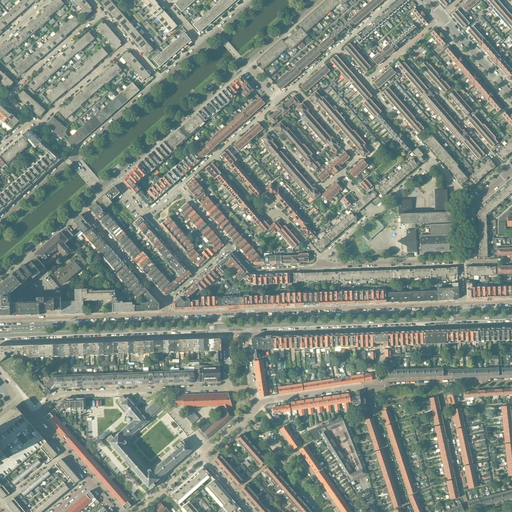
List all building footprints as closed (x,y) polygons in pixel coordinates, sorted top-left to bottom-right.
[(30,5),(25,0),(22,0),(20,2),(26,9),(30,5)] [(64,4),(60,0),(55,0),(53,2),(58,9),(64,4)] [(81,10),(88,4),(84,0),(83,0),(78,5),(81,10)] [(106,8),(112,3),(109,0),(103,0),(102,2),(103,4),(102,5),(106,8)] [(150,10),(157,4),(157,5),(158,4),(154,0),(147,7),(150,10)] [(186,9),(178,0),(174,4),(182,12),(186,9)] [(184,0),(178,0),(186,9),(189,5),(184,0)] [(232,7),(231,6),(225,0),(222,0),(216,5),(223,12),(224,14),(232,7)] [(335,7),(328,0),(327,0),(324,3),(331,11),(335,7)] [(406,8),(399,0),(396,3),(401,9),(403,7),(404,9),(406,8)] [(468,0),(464,3),(469,9),(473,6),(468,0)] [(473,0),(468,0),(473,6),(475,8),(478,5),(473,0)] [(26,9),(20,2),(16,6),(22,12),(26,9)] [(58,9),(53,2),(48,7),(53,13),(58,9)] [(375,8),(370,2),(367,5),(372,10),(375,8)] [(110,14),(117,8),(112,3),(106,8),(110,14)] [(324,3),(320,7),(326,15),(331,11),(324,3)] [(401,9),(396,3),(392,6),(399,14),(400,13),(398,11),(401,9)] [(469,9),(464,3),(461,6),(461,7),(463,9),(467,14),(469,13),(467,11),(469,9)] [(503,6),(500,3),(494,8),(492,9),(495,13),(503,6)] [(92,11),(90,9),(91,8),(88,4),(81,10),(87,16),(92,11)] [(153,14),(160,8),(157,5),(157,4),(150,10),(150,11),(153,14)] [(224,14),(223,12),(216,5),(209,12),(215,19),(216,21),(224,14)] [(372,10),(367,5),(363,8),(368,13),(372,10)] [(22,12),(16,6),(12,9),(18,16),(22,12)] [(399,14),(392,6),(389,9),(394,15),(396,13),(398,15),(399,14)] [(503,6),(495,13),(498,16),(506,9),(503,6)] [(53,13),(48,7),(43,11),(44,13),(44,12),(49,17),(53,13)] [(320,7),(315,11),(322,18),(326,15),(320,7)] [(413,17),(420,10),(417,7),(415,8),(413,10),(411,12),(413,14),(412,15),(413,17)] [(115,19),(121,13),(117,8),(110,14),(115,19)] [(163,11),(160,8),(153,14),(155,18),(156,17),(163,11)] [(368,13),(363,8),(360,10),(365,16),(368,13)] [(18,16),(12,9),(8,13),(13,20),(18,16)] [(394,15),(389,9),(386,12),(392,20),(393,19),(392,17),(394,15)] [(506,9),(498,16),(501,20),(509,13),(506,9)] [(159,21),(167,14),(163,10),(163,11),(156,17),(159,21)] [(365,16),(360,10),(357,13),(362,19),(365,16)] [(417,19),(423,14),(420,10),(413,17),(414,18),(415,16),(417,19)] [(451,15),(454,18),(460,13),(457,10),(451,15)] [(315,11),(311,14),(318,22),(322,18),(315,11)] [(50,19),(49,17),(44,12),(44,13),(40,16),(46,23),(50,19)] [(216,21),(215,19),(209,12),(201,19),(207,26),(209,28),(216,21)] [(394,22),(392,20),(386,12),(382,15),(387,21),(389,19),(391,21),(393,23),(394,22)] [(13,20),(8,13),(3,17),(9,23),(13,20)] [(119,24),(126,18),(121,13),(115,19),(119,24)] [(362,19),(357,13),(353,16),(358,22),(362,19)] [(460,13),(454,18),(457,22),(463,17),(460,13)] [(509,13),(501,20),(504,23),(511,16),(509,13)] [(163,25),(170,18),(167,14),(159,21),(163,25)] [(311,14),(307,18),(314,26),(318,22),(311,14)] [(423,14),(417,19),(419,21),(417,22),(418,24),(426,17),(423,14)] [(387,21),(382,15),(379,18),(385,25),(386,25),(385,23),(387,21)] [(465,15),(463,17),(457,22),(460,25),(468,18),(465,15)] [(46,23),(40,16),(36,20),(41,26),(46,23)] [(73,30),(80,23),(75,16),(67,23),(73,30)] [(358,22),(353,16),(350,19),(355,25),(358,22)] [(9,23),(3,17),(0,19),(0,21),(5,27),(9,23)] [(426,17),(418,24),(419,25),(421,23),(423,26),(429,20),(426,17)] [(124,29),(130,23),(126,18),(119,24),(124,29)] [(166,29),(174,22),(170,18),(163,25),(166,29)] [(307,18),(302,22),(309,30),(314,26),(307,18)] [(385,25),(379,18),(375,21),(380,27),(383,25),(384,27),(385,25)] [(468,18),(460,25),(463,29),(471,22),(468,18)] [(209,28),(207,26),(201,19),(193,25),(199,32),(197,33),(199,36),(209,28)] [(355,25),(350,19),(346,22),(351,28),(355,25)] [(41,26),(36,20),(31,24),(37,30),(41,26)] [(380,27),(375,21),(372,24),(377,30),(378,31),(380,30),(378,29),(380,27)] [(170,33),(177,26),(174,22),(166,29),(170,33)] [(298,25),(301,28),(305,33),(309,30),(302,22),(298,25)] [(351,28),(346,22),(343,25),(347,30),(348,31),(351,28)] [(65,36),(73,30),(67,23),(59,30),(60,31),(65,36)] [(102,33),(108,28),(105,24),(103,25),(102,23),(97,27),(102,33)] [(128,34),(134,28),(130,23),(124,29),(128,34)] [(412,25),(409,27),(415,33),(418,30),(412,23),(411,24),(412,25)] [(37,30),(31,24),(27,27),(33,34),(37,30)] [(343,24),(339,28),(344,33),(347,30),(343,25),(343,24)] [(377,30),(372,24),(369,27),(374,33),(376,31),(377,32),(378,31),(377,30)] [(467,31),(470,35),(478,28),(475,24),(470,29),(467,31)] [(33,34),(27,27),(23,31),(28,37),(33,34)] [(374,33),(369,27),(365,30),(372,37),(373,36),(371,35),(374,33)] [(406,28),(405,29),(411,36),(415,33),(409,27),(407,29),(406,28)] [(106,39),(113,33),(108,28),(102,33),(106,39)] [(132,39),(139,34),(134,28),(128,34),(132,39)] [(301,28),(296,32),(303,39),(307,36),(305,33),(301,28)] [(344,33),(339,28),(336,31),(341,36),(344,33)] [(434,30),(430,33),(432,35),(432,36),(430,37),(432,38),(439,32),(436,28),(435,30),(434,30)] [(478,28),(470,35),(473,38),(481,31),(478,28)] [(341,36),(336,31),(334,29),(333,30),(335,32),(332,34),(337,39),(341,36)] [(411,36),(405,29),(404,30),(405,31),(403,33),(408,39),(411,36)] [(372,37),(365,30),(362,33),(367,39),(369,37),(371,38),(372,37)] [(28,37),(23,31),(19,34),(24,41),(28,37)] [(65,36),(60,31),(56,34),(61,41),(66,37),(65,36)] [(481,31),(473,38),(476,42),(482,36),(484,35),(481,31)] [(87,46),(94,39),(89,32),(81,39),(87,46)] [(296,32),(292,35),(299,43),(303,39),(296,32)] [(439,32),(432,38),(433,40),(434,38),(436,40),(442,35),(439,32)] [(111,44),(117,38),(113,33),(106,39),(111,44)] [(184,49),(194,41),(192,38),(190,40),(184,33),(176,40),(184,49)] [(367,39),(362,33),(358,36),(363,42),(365,40),(367,41),(368,40),(367,39)] [(399,33),(398,35),(404,42),(408,39),(403,33),(401,35),(399,33)] [(24,41),(19,34),(15,38),(20,45),(24,41)] [(61,41),(56,34),(52,38),(57,44),(61,41)] [(137,44),(143,38),(139,34),(132,39),(137,44)] [(337,39),(332,34),(330,35),(329,34),(327,35),(329,36),(334,42),(337,39)] [(292,35),(288,39),(295,47),(299,43),(292,35)] [(404,42),(398,35),(397,36),(398,37),(396,39),(401,45),(404,42)] [(442,35),(436,40),(438,42),(436,44),(437,45),(445,39),(442,35)] [(329,36),(325,40),(330,45),(334,42),(329,36)] [(363,42),(358,36),(355,39),(361,46),(362,45),(361,44),(363,42)] [(482,36),(476,42),(477,43),(477,44),(478,46),(485,40),(482,36)] [(395,40),(393,42),(398,48),(401,45),(396,39),(395,37),(393,39),(395,40)] [(20,45),(15,38),(10,42),(14,47),(16,48),(20,45)] [(57,44),(52,38),(47,42),(53,48),(57,44)] [(121,45),(120,43),(121,42),(117,38),(111,44),(116,50),(121,45)] [(141,49),(148,44),(143,38),(137,44),(141,49)] [(487,38),(485,40),(478,46),(479,47),(481,47),(482,48),(488,43),(486,41),(488,39),(487,38)] [(79,53),(87,46),(81,39),(73,46),(78,52),(79,53)] [(288,39),(284,43),(288,48),(290,51),(295,47),(288,39)] [(445,39),(437,45),(439,46),(440,45),(442,47),(447,43),(448,42),(445,39)] [(14,47),(10,42),(9,40),(4,45),(9,51),(14,47)] [(184,49),(176,40),(169,46),(177,55),(184,49)] [(281,40),(277,44),(284,52),(288,48),(284,43),(281,40)] [(330,45),(325,40),(322,42),(327,48),(330,45)] [(53,48),(47,42),(43,45),(49,52),(53,48)] [(327,48),(322,42),(319,45),(324,51),(327,48)] [(398,48),(393,42),(391,44),(389,42),(388,43),(388,44),(389,45),(395,51),(398,48)] [(490,45),(488,43),(482,48),(485,52),(490,47),(493,45),(492,43),(490,45)] [(153,50),(148,44),(141,49),(145,54),(146,53),(148,54),(153,50)] [(277,44),(273,48),(279,55),(282,53),(284,52),(277,44)] [(344,49),(347,53),(353,47),(349,44),(344,49)] [(395,51),(389,45),(388,44),(385,47),(391,54),(394,51),(395,51)] [(9,51),(4,45),(0,48),(0,50),(4,56),(9,51)] [(49,52),(43,45),(39,49),(44,56),(49,52)] [(78,52),(73,46),(73,45),(68,49),(74,55),(78,52)] [(324,51),(319,45),(315,48),(320,54),(324,51)] [(493,45),(490,47),(485,52),(488,55),(494,50),(492,48),(494,46),(493,45)] [(177,55),(169,46),(161,53),(169,62),(177,55)] [(447,55),(453,50),(450,46),(442,53),(443,54),(445,52),(447,55)] [(320,54),(315,48),(314,47),(311,50),(317,57),(320,54)] [(353,47),(347,53),(350,56),(356,51),(353,47)] [(391,54),(385,47),(381,50),(382,51),(387,57),(391,54)] [(108,54),(102,48),(97,53),(102,59),(108,54)] [(279,55),(273,48),(268,51),(275,59),(279,55)] [(44,56),(39,49),(35,53),(40,59),(44,56)] [(74,55),(68,49),(64,52),(70,59),(74,55)] [(317,57),(311,50),(307,53),(313,60),(317,57)] [(453,50),(447,55),(449,57),(447,58),(449,60),(456,53),(453,50)] [(494,50),(488,55),(491,58),(497,53),(499,51),(498,50),(496,52),(494,50)] [(275,59),(268,51),(264,55),(271,63),(275,59)] [(356,51),(350,56),(353,59),(359,54),(356,51)] [(387,57),(382,51),(379,54),(384,60),(387,57)] [(70,59),(64,52),(60,56),(65,63),(70,59)] [(127,63),(134,57),(130,53),(129,54),(127,52),(122,56),(127,63)] [(35,53),(31,56),(36,62),(35,62),(36,63),(40,59),(35,53)] [(102,59),(97,53),(92,57),(97,63),(102,59)] [(169,62),(161,53),(153,60),(159,67),(158,68),(160,70),(169,62)] [(313,60),(307,53),(304,56),(310,63),(313,60)] [(384,60),(379,54),(378,53),(375,56),(381,63),(384,60)] [(456,53),(449,60),(450,61),(451,59),(453,61),(454,61),(459,56),(456,53)] [(497,53),(491,58),(490,59),(493,62),(500,57),(497,53)] [(359,54),(353,59),(356,62),(361,57),(359,54)] [(28,69),(35,62),(36,62),(31,56),(30,55),(22,62),(28,69)] [(264,55),(260,59),(267,66),(271,63),(264,55)] [(339,59),(336,55),(330,60),(333,64),(339,59)] [(502,55),(500,57),(493,62),(496,66),(497,65),(503,60),(505,58),(502,55)] [(65,63),(60,56),(55,60),(61,67),(65,63)] [(310,63),(304,56),(301,59),(307,66),(310,63)] [(381,63),(375,56),(371,59),(377,66),(381,63)] [(459,56),(454,61),(453,61),(455,64),(453,65),(455,66),(463,59),(462,58),(460,58),(459,56)] [(97,63),(92,57),(87,62),(92,68),(93,68),(97,63)] [(131,67),(137,61),(134,57),(127,63),(131,67)] [(361,57),(356,62),(358,66),(364,61),(361,57)] [(505,58),(503,60),(497,65),(500,69),(506,63),(504,61),(506,59),(505,58)] [(262,70),(267,66),(260,59),(257,61),(257,63),(262,70)] [(307,66),(301,59),(297,62),(303,69),(307,66)] [(342,62),(339,59),(333,64),(336,67),(342,62)] [(401,59),(395,64),(398,68),(404,63),(401,59)] [(463,59),(455,66),(455,67),(457,66),(459,68),(465,63),(463,62),(464,60),(463,59)] [(61,67),(55,60),(51,64),(57,70),(61,67)] [(135,71),(141,65),(137,61),(131,67),(135,71)] [(364,61),(358,66),(361,69),(367,64),(364,61)] [(426,61),(420,66),(423,70),(429,64),(426,61)] [(20,75),(28,69),(22,62),(14,69),(20,75)] [(93,68),(92,68),(87,62),(81,68),(87,74),(93,68)] [(303,69),(297,62),(294,65),(300,72),(303,69)] [(342,62),(336,67),(339,71),(345,66),(342,62)] [(407,66),(404,63),(398,68),(401,71),(407,66)] [(465,63),(459,68),(461,70),(459,72),(460,73),(468,67),(465,63)] [(506,63),(500,69),(503,72),(509,67),(506,63)] [(57,70),(51,64),(47,67),(53,74),(57,70)] [(114,77),(122,71),(116,64),(109,71),(114,77)] [(367,64),(361,69),(365,73),(370,68),(367,64)] [(429,64),(423,70),(426,73),(432,68),(429,64)] [(141,73),(145,70),(141,65),(135,71),(138,75),(141,73)] [(300,72),(294,65),(291,68),(297,76),(301,72),(300,72)] [(325,65),(321,68),(326,74),(330,71),(325,65)] [(265,73),(269,77),(276,70),(273,66),(265,73)] [(348,69),(345,66),(339,71),(342,74),(348,69)] [(404,74),(410,69),(407,66),(401,71),(400,72),(403,76),(404,74)] [(53,74),(47,67),(43,71),(44,72),(44,71),(49,77),(53,74)] [(468,67),(460,73),(461,74),(463,73),(465,75),(471,70),(468,67)] [(509,67),(503,72),(506,75),(511,70),(509,67)] [(87,74),(81,68),(75,73),(80,80),(87,74)] [(297,76),(291,68),(288,71),(294,78),(297,76)] [(321,68),(318,71),(323,77),(326,74),(321,68)] [(390,68),(387,71),(392,77),(396,74),(393,71),(391,68),(390,68)] [(435,71),(432,68),(426,73),(429,76),(435,71)] [(351,72),(348,69),(342,74),(341,75),(344,79),(351,72)] [(413,73),(410,69),(404,74),(407,78),(413,73)] [(149,75),(151,74),(148,70),(147,72),(145,70),(141,73),(146,78),(147,79),(150,76),(149,75)] [(471,70),(465,75),(467,77),(465,78),(466,80),(467,79),(473,73),(471,70)] [(50,78),(49,77),(44,71),(44,72),(39,76),(44,83),(50,78)] [(106,84),(114,77),(109,71),(101,77),(101,78),(106,83),(106,84)] [(294,78),(288,71),(284,74),(290,81),(294,78)] [(318,71),(314,74),(319,80),(323,77),(318,71)] [(387,71),(384,74),(389,80),(392,77),(387,71)] [(435,71),(429,76),(432,80),(438,75),(435,71)] [(351,72),(344,79),(347,82),(348,81),(354,76),(351,72)] [(80,80),(75,73),(69,79),(74,85),(80,80)] [(146,78),(141,73),(138,75),(139,77),(137,78),(141,82),(146,78)] [(416,76),(413,73),(407,78),(410,81),(416,76)] [(473,73),(467,79),(469,81),(467,83),(468,84),(477,76),(474,73),(473,73)] [(290,81),(284,74),(281,77),(287,84),(290,81)] [(314,74),(311,77),(316,83),(319,80),(314,74)] [(384,74),(380,77),(385,83),(389,80),(384,74)] [(438,75),(432,80),(435,83),(441,78),(438,75)] [(44,83),(39,76),(34,81),(39,87),(44,83)] [(354,76),(348,81),(351,85),(357,79),(354,76)] [(416,76),(410,81),(413,85),(419,79),(416,76)] [(477,76),(468,84),(470,86),(471,84),(473,86),(480,80),(477,76)] [(13,83),(7,77),(2,84),(6,87),(7,86),(9,88),(13,83)] [(106,83),(101,78),(101,77),(100,77),(94,82),(100,89),(106,83)] [(239,77),(235,80),(241,86),(242,88),(247,83),(241,77),(239,77)] [(287,84),(281,77),(277,80),(283,87),(287,84)] [(311,77),(307,80),(313,86),(316,83),(311,77)] [(380,77),(377,80),(382,85),(385,83),(380,77)] [(441,78),(435,83),(438,87),(444,81),(441,78)] [(74,85),(69,79),(62,84),(67,90),(68,91),(74,85)] [(357,79),(351,85),(354,88),(360,83),(357,79)] [(419,79),(413,85),(416,88),(422,83),(419,79)] [(235,80),(231,84),(236,90),(241,86),(235,80)] [(283,87),(277,80),(274,83),(280,90),(283,87)] [(307,80),(304,83),(309,89),(313,86),(307,80)] [(382,85),(377,80),(373,83),(378,89),(382,85)] [(480,80),(473,86),(472,87),(473,88),(475,87),(477,89),(482,83),(480,80)] [(39,87),(34,81),(28,85),(34,91),(39,87)] [(444,81),(438,87),(441,90),(447,85),(444,81)] [(100,89),(94,82),(87,88),(93,94),(100,89)] [(59,97),(67,90),(62,84),(62,83),(54,90),(59,97)] [(139,91),(132,83),(127,88),(134,95),(139,91)] [(247,83),(242,88),(241,88),(242,90),(245,93),(250,88),(247,83)] [(306,92),(309,89),(304,83),(300,86),(306,92)] [(360,83),(354,88),(357,91),(363,86),(360,83)] [(422,83),(416,88),(415,89),(418,92),(425,86),(422,83)] [(482,83),(477,89),(479,91),(477,92),(478,93),(485,87),(482,83)] [(231,84),(227,87),(234,95),(238,92),(236,90),(231,84)] [(134,95),(127,88),(123,91),(121,89),(122,88),(119,86),(119,85),(116,88),(121,93),(128,100),(134,95)] [(447,85),(441,90),(444,93),(450,88),(447,85)] [(363,86),(357,91),(360,94),(366,89),(363,86)] [(425,86),(418,92),(421,96),(427,90),(425,86)] [(227,87),(223,91),(231,99),(233,97),(234,98),(235,97),(234,95),(227,87)] [(389,87),(382,93),(385,96),(392,90),(389,87)] [(485,87),(478,93),(479,95),(481,93),(483,95),(488,90),(485,87)] [(93,94),(87,88),(81,93),(87,100),(93,94)] [(250,88),(245,93),(242,95),(245,99),(245,98),(246,97),(253,91),(250,88)] [(366,89),(360,94),(363,98),(369,93),(366,89)] [(428,89),(427,90),(421,96),(424,99),(425,98),(431,93),(428,89)] [(52,103),(59,97),(54,90),(46,97),(52,103)] [(121,93),(117,96),(113,90),(111,92),(116,97),(123,105),(128,100),(121,93)] [(392,90),(385,96),(388,100),(395,94),(392,90)] [(450,94),(448,95),(448,96),(451,99),(457,94),(454,90),(450,94)] [(488,90),(483,95),(484,98),(483,99),(484,100),(492,93),(491,92),(490,92),(488,90)] [(23,103),(29,96),(23,91),(18,96),(20,98),(19,99),(23,103)] [(232,100),(231,99),(223,91),(220,94),(228,103),(229,102),(232,100)] [(316,92),(310,97),(313,100),(319,95),(316,92)] [(87,100),(81,93),(75,99),(76,99),(81,105),(87,100)] [(369,93),(363,98),(366,101),(369,98),(369,99),(372,96),(369,93)] [(431,93),(425,98),(427,101),(432,97),(434,96),(431,93)] [(492,93),(484,100),(485,101),(487,100),(488,102),(494,97),(493,96),(493,94),(492,93)] [(228,103),(220,94),(216,97),(224,107),(228,103)] [(395,94),(388,100),(391,103),(398,97),(395,94)] [(457,94),(451,99),(454,102),(460,97),(457,94)] [(319,95),(313,100),(316,104),(317,103),(317,102),(321,98),(319,95)] [(28,107),(34,101),(29,96),(23,103),(28,107)] [(294,96),(290,99),(293,103),(295,105),(299,102),(294,96)] [(324,96),(321,98),(317,102),(317,103),(320,106),(327,100),(324,96)] [(461,96),(460,97),(454,102),(457,106),(464,100),(461,96)] [(123,105),(116,97),(110,102),(117,110),(123,105)] [(212,101),(219,109),(220,110),(224,107),(216,97),(212,101)] [(398,97),(391,103),(394,107),(401,100),(398,97)] [(432,97),(427,101),(425,103),(428,107),(435,101),(432,97)] [(494,97),(488,102),(490,104),(489,106),(490,107),(491,106),(497,100),(494,97)] [(259,98),(256,101),(261,107),(265,104),(259,98)] [(369,98),(366,101),(362,104),(365,108),(368,105),(372,102),(369,99),(369,98)] [(81,106),(81,105),(76,99),(75,99),(70,104),(76,110),(81,106)] [(290,99),(285,104),(288,108),(290,106),(292,109),(294,107),(292,104),(293,103),(290,99)] [(255,100),(252,103),(258,110),(261,107),(256,101),(255,100)] [(327,100),(320,106),(323,109),(330,103),(327,100)] [(401,100),(394,107),(397,110),(404,104),(401,100)] [(464,100),(457,106),(460,109),(467,103),(464,100)] [(497,100),(491,106),(490,107),(491,108),(492,107),(494,109),(500,104),(497,100)] [(34,112),(39,105),(34,101),(28,107),(34,112)] [(212,101),(208,104),(216,112),(219,109),(212,101)] [(435,101),(428,107),(431,110),(438,104),(435,101)] [(117,110),(110,102),(105,107),(112,115),(117,110)] [(283,102),(280,106),(288,115),(289,114),(288,112),(290,110),(288,108),(285,104),(283,102)] [(372,102),(368,105),(365,108),(368,112),(375,106),(372,102)] [(258,110),(252,103),(248,106),(254,113),(258,110)] [(296,108),(299,112),(305,107),(302,103),(296,108)] [(330,103),(323,109),(326,113),(333,107),(330,103)] [(467,103),(460,109),(463,113),(470,107),(467,103)] [(76,110),(70,104),(65,108),(71,115),(76,110)] [(208,104),(204,107),(212,116),(216,112),(208,104)] [(404,104),(397,110),(400,113),(407,107),(404,104)] [(438,104),(431,110),(434,114),(441,108),(438,104)] [(500,104),(494,109),(496,111),(495,113),(496,114),(503,107),(500,104)] [(40,116),(45,111),(39,105),(34,112),(38,115),(39,114),(40,116)] [(375,105),(375,106),(368,112),(371,115),(378,109),(375,105)] [(254,113),(248,106),(245,109),(251,116),(254,113)] [(278,110),(281,114),(283,116),(285,114),(286,116),(288,115),(280,106),(276,109),(278,110)] [(112,115),(105,107),(99,112),(106,119),(112,115)] [(212,116),(204,107),(200,111),(208,119),(212,116)] [(308,110),(305,107),(299,112),(302,115),(307,111),(308,110)] [(333,107),(326,113),(329,116),(336,110),(333,107)] [(407,107),(400,113),(403,117),(410,111),(407,107)] [(470,107),(463,113),(466,116),(473,110),(470,107)] [(71,115),(65,108),(60,113),(66,119),(71,115)] [(441,108),(434,114),(437,117),(438,116),(444,111),(441,108)] [(251,116),(245,109),(241,112),(248,119),(251,116)] [(378,109),(371,115),(374,118),(375,117),(381,112),(378,109)] [(278,110),(272,115),(275,119),(277,117),(279,120),(281,118),(279,115),(281,114),(278,110)] [(336,110),(329,116),(332,119),(337,115),(339,113),(336,110)] [(503,120),(510,113),(507,110),(501,115),(503,117),(501,118),(503,120)] [(10,115),(6,111),(0,118),(0,119),(4,123),(10,115)] [(106,119),(99,112),(97,114),(94,111),(92,113),(94,116),(101,124),(106,119)] [(210,122),(208,119),(200,111),(196,114),(204,123),(206,126),(210,122)] [(307,111),(302,115),(301,116),(304,119),(310,114),(307,111)] [(410,111),(403,117),(406,120),(413,114),(410,111)] [(444,111),(438,116),(441,119),(447,114),(444,111)] [(248,119),(241,112),(238,115),(244,122),(248,119)] [(381,112),(375,117),(377,120),(376,121),(376,122),(384,116),(381,112)] [(337,115),(332,119),(335,123),(342,117),(339,113),(337,115)] [(510,113),(503,120),(504,121),(505,120),(507,122),(511,117),(511,115),(510,113)] [(8,126),(14,118),(15,118),(11,114),(10,115),(4,123),(8,126)] [(101,124),(94,116),(92,114),(89,116),(92,118),(88,122),(95,129),(101,124)] [(204,123),(196,114),(192,118),(199,127),(204,123)] [(313,118),(310,114),(304,119),(303,120),(306,124),(313,118)] [(413,114),(406,120),(409,123),(409,124),(415,119),(416,118),(413,114)] [(447,114),(441,119),(440,121),(443,124),(450,118),(447,114)] [(468,120),(471,124),(478,118),(475,114),(468,120)] [(244,122),(238,115),(234,118),(240,125),(244,122)] [(272,115),(269,118),(274,124),(277,121),(275,119),(272,115)] [(384,116),(376,122),(377,123),(379,122),(381,124),(387,119),(384,116)] [(51,129),(58,122),(53,117),(52,118),(46,125),(51,129)] [(342,117),(335,123),(337,126),(344,120),(342,117)] [(12,129),(18,122),(19,121),(15,118),(14,118),(8,126),(12,129)] [(64,127),(61,124),(64,120),(62,118),(58,122),(51,129),(58,135),(64,128),(64,127)] [(199,127),(192,118),(187,122),(195,131),(198,134),(199,132),(197,129),(199,127)] [(240,125),(234,118),(231,121),(237,128),(240,125)] [(313,118),(306,124),(309,127),(316,121),(313,118)] [(450,118),(443,124),(446,127),(453,121),(450,118)] [(478,118),(471,124),(474,127),(481,121),(478,118)] [(95,129),(88,122),(85,125),(80,119),(79,120),(83,126),(90,133),(95,129)] [(387,119),(381,124),(383,126),(381,128),(382,129),(390,122),(387,119)] [(415,119),(409,124),(412,127),(418,122),(415,119)] [(344,120),(337,126),(340,130),(347,124),(344,120)] [(237,128),(231,121),(228,123),(229,125),(234,130),(237,128)] [(316,121),(309,127),(312,131),(319,125),(316,121)] [(453,121),(446,127),(449,131),(456,125),(453,121)] [(481,121),(474,127),(476,130),(483,124),(481,121)] [(195,131),(187,122),(183,126),(191,134),(195,131)] [(274,127),(277,131),(283,126),(280,122),(274,127)] [(390,122),(382,129),(383,130),(385,128),(387,131),(393,126),(390,122)] [(418,122),(412,127),(415,130),(421,125),(418,122)] [(258,123),(254,126),(259,132),(263,129),(258,123)] [(347,124),(340,130),(343,133),(350,127),(347,124)] [(483,124),(476,130),(477,130),(476,131),(479,134),(486,128),(483,124)] [(229,125),(225,127),(230,133),(234,130),(229,125)] [(319,125),(312,131),(315,134),(322,128),(319,125)] [(421,125),(415,130),(415,131),(415,130),(418,134),(424,129),(421,125)] [(456,125),(449,131),(452,134),(459,128),(456,125)] [(90,133),(83,126),(81,128),(82,129),(79,131),(78,130),(78,131),(84,138),(90,133)] [(191,134),(183,126),(179,129),(186,138),(191,134)] [(224,126),(221,129),(227,136),(230,133),(225,127),(224,126)] [(254,126),(251,129),(256,135),(259,132),(254,126)] [(283,126),(277,131),(281,134),(282,133),(286,129),(283,126)] [(393,126),(387,131),(389,133),(387,135),(388,136),(396,129),(393,126)] [(350,127),(343,133),(346,136),(353,130),(350,127)] [(65,135),(66,135),(64,133),(66,131),(64,128),(58,135),(65,142),(68,138),(65,135)] [(286,129),(282,133),(284,136),(290,131),(287,128),(286,129)] [(322,128),(315,134),(318,137),(325,131),(322,128)] [(459,128),(452,134),(455,137),(456,136),(462,131),(459,128)] [(486,128),(479,134),(482,137),(483,137),(489,131),(486,128)] [(186,138),(179,129),(174,133),(182,142),(186,138)] [(227,136),(221,129),(218,132),(223,139),(227,136)] [(251,129),(248,132),(253,138),(256,135),(251,129)] [(396,129),(388,136),(389,137),(391,135),(393,138),(399,132),(396,129)] [(29,130),(23,135),(27,141),(28,140),(34,134),(29,130)] [(353,130),(346,136),(349,140),(356,134),(353,130)] [(463,130),(462,131),(456,136),(459,140),(466,134),(463,130)] [(84,138),(78,131),(77,132),(78,132),(76,134),(75,133),(72,136),(79,143),(84,138)] [(290,131),(284,136),(287,140),(293,135),(290,131)] [(325,131),(318,137),(321,141),(328,135),(325,131)] [(489,131),(483,137),(485,141),(492,135),(489,131)] [(223,139),(218,132),(214,135),(220,142),(223,139)] [(248,132),(244,135),(250,142),(254,139),(253,138),(248,132)] [(399,132),(393,138),(395,140),(393,141),(394,142),(402,136),(399,132)] [(182,142),(174,133),(170,137),(178,146),(182,142)] [(34,134),(28,140),(31,144),(38,138),(34,134)] [(261,139),(264,142),(270,137),(267,134),(261,139)] [(293,135),(287,140),(290,143),(297,137),(294,134),(293,135)] [(356,134),(349,140),(352,143),(359,137),(356,134)] [(466,134),(459,140),(462,143),(469,137),(466,134)] [(220,142),(214,135),(211,138),(212,139),(217,145),(220,142)] [(244,135),(241,138),(247,145),(250,142),(244,135)] [(328,135),(321,141),(324,144),(326,142),(331,138),(328,135)] [(492,135),(485,141),(488,144),(494,139),(495,138),(492,135)] [(27,145),(29,144),(22,136),(18,139),(19,140),(18,141),(17,140),(15,142),(16,143),(15,144),(14,143),(11,146),(18,154),(19,152),(20,153),(28,146),(27,145)] [(79,143),(72,136),(69,138),(68,138),(65,142),(66,143),(67,142),(70,145),(71,147),(73,148),(79,143)] [(402,136),(394,142),(395,143),(397,142),(399,144),(405,139),(402,136)] [(425,142),(429,147),(436,141),(431,136),(425,142)] [(178,146),(170,137),(166,141),(174,151),(178,148),(177,147),(178,146)] [(270,137),(264,142),(263,143),(266,146),(272,141),(272,142),(273,141),(270,137)] [(297,137),(290,143),(293,147),(300,141),(297,137)] [(332,137),(331,138),(326,142),(329,146),(335,141),(332,137)] [(359,137),(352,143),(355,147),(362,141),(359,137)] [(469,137),(462,143),(465,147),(472,141),(469,137)] [(31,144),(31,145),(35,149),(42,142),(38,138),(31,144)] [(241,138),(237,141),(243,148),(247,145),(241,138)] [(210,140),(208,142),(213,148),(217,145),(212,139),(210,140)] [(405,139),(399,144),(401,147),(399,148),(400,149),(408,143),(405,139)] [(494,139),(488,144),(492,148),(497,142),(494,139)] [(174,151),(166,141),(165,142),(164,142),(163,143),(162,144),(171,154),(174,151)] [(207,141),(204,144),(210,152),(214,148),(213,148),(208,142),(207,141)] [(237,141),(234,144),(240,151),(243,148),(237,141)] [(272,141),(266,146),(265,147),(267,151),(274,145),(272,142),(272,141)] [(300,141),(293,147),(296,150),(303,144),(300,141)] [(329,146),(332,149),(337,145),(338,144),(335,141),(329,146)] [(362,141),(355,147),(358,150),(364,145),(365,144),(362,141)] [(436,141),(429,147),(434,152),(441,146),(436,141)] [(472,141),(465,147),(468,150),(475,144),(472,141)] [(49,148),(42,142),(35,148),(39,152),(42,150),(44,152),(49,148)] [(408,143),(400,149),(401,150),(403,149),(405,151),(411,146),(408,143)] [(171,154),(162,144),(161,145),(160,145),(159,146),(159,147),(158,148),(167,158),(171,154)] [(210,152),(204,144),(200,147),(202,148),(207,155),(210,152)] [(303,144),(296,150),(299,154),(306,148),(303,144)] [(475,144),(468,150),(471,153),(478,147),(475,144)] [(277,148),(274,145),(267,151),(271,154),(272,153),(271,153),(277,148)] [(337,145),(332,149),(331,150),(334,154),(340,148),(337,145)] [(364,145),(358,150),(357,151),(360,154),(367,148),(364,145)] [(508,155),(511,151),(511,150),(507,145),(503,148),(501,146),(499,149),(500,150),(506,158),(509,155),(508,155)] [(16,155),(18,154),(11,146),(7,149),(9,150),(7,151),(6,150),(4,151),(5,153),(4,154),(3,152),(0,155),(7,163),(8,162),(9,163),(17,156),(16,155)] [(411,146),(405,151),(403,152),(404,153),(406,152),(408,155),(414,149),(411,146)] [(441,146),(434,152),(438,157),(445,151),(441,146)] [(478,147),(471,153),(474,157),(481,151),(478,147)] [(11,169),(33,149),(32,148),(10,167),(11,169)] [(60,158),(49,148),(44,152),(46,154),(47,153),(56,164),(60,160),(60,158)] [(167,158),(158,148),(157,149),(156,149),(155,150),(154,151),(163,161),(167,158)] [(202,148),(198,151),(203,157),(206,155),(207,155),(202,148)] [(277,148),(271,153),(272,153),(274,156),(280,151),(277,148)] [(306,148),(299,154),(302,157),(309,151),(306,148)] [(367,148),(360,154),(363,158),(370,152),(367,148)] [(417,148),(412,152),(418,159),(418,160),(420,162),(421,162),(422,162),(425,160),(425,159),(423,156),(423,155),(417,148)] [(222,155),(225,158),(231,153),(227,150),(222,155)] [(506,158),(500,150),(496,154),(498,156),(499,156),(502,160),(506,158)] [(163,161),(154,151),(153,152),(152,152),(151,153),(151,154),(150,154),(159,164),(163,161)] [(198,151),(195,154),(200,160),(203,157),(198,151)] [(280,151),(274,156),(277,160),(283,155),(280,151)] [(309,151),(302,157),(305,160),(310,156),(312,154),(309,151)] [(445,151),(438,157),(442,162),(449,156),(445,151)] [(481,151),(474,157),(477,160),(484,154),(481,151)] [(195,154),(193,152),(189,156),(196,164),(200,160),(195,154)] [(345,152),(341,155),(346,161),(350,158),(345,152)] [(56,164),(47,153),(46,154),(43,157),(52,167),(56,164)] [(231,153),(225,158),(228,162),(233,157),(231,153)] [(159,164),(150,154),(147,157),(155,168),(159,164)] [(283,155),(277,160),(280,163),(286,158),(283,155)] [(341,155),(338,158),(343,164),(346,161),(341,155)] [(196,164),(189,156),(185,159),(192,167),(196,164)] [(310,156),(305,160),(304,161),(307,165),(313,160),(310,156)] [(449,156),(442,162),(447,167),(454,161),(449,156)] [(52,167),(43,157),(38,160),(47,171),(52,167)] [(155,168),(147,157),(143,161),(152,171),(155,168)] [(233,157),(228,162),(231,165),(235,161),(237,160),(233,157)] [(337,157),(333,160),(341,168),(342,168),(340,166),(343,164),(338,158),(337,157)] [(286,158),(280,163),(281,163),(279,164),(282,168),(289,162),(286,158)] [(192,167),(185,159),(181,162),(188,170),(192,167)] [(408,163),(414,169),(418,166),(414,162),(414,161),(412,159),(408,162),(408,163)] [(486,163),(491,169),(492,170),(495,167),(491,162),(492,162),(490,159),(485,163),(486,163)] [(47,171),(38,160),(34,164),(43,174),(47,171)] [(313,160),(307,165),(310,168),(311,167),(316,163),(313,160)] [(341,168),(333,160),(330,163),(337,171),(341,168)] [(365,163),(364,161),(363,160),(359,163),(364,168),(368,166),(368,165),(366,163),(365,163)] [(152,171),(143,161),(142,162),(141,162),(140,163),(139,164),(148,174),(152,171)] [(454,161),(447,167),(451,172),(457,167),(458,166),(454,161)] [(188,170),(181,162),(178,166),(185,174),(188,170)] [(289,162),(282,168),(285,171),(292,165),(289,162)] [(317,162),(316,163),(311,167),(314,171),(320,166),(317,162)] [(337,171),(330,163),(329,162),(328,163),(329,165),(327,167),(334,174),(337,171)] [(205,169),(208,173),(215,167),(212,163),(205,169)] [(240,163),(238,164),(232,169),(235,173),(241,168),(239,165),(241,164),(240,163)] [(359,163),(356,166),(362,173),(365,170),(364,168),(359,163)] [(409,173),(414,169),(408,163),(401,169),(408,176),(410,174),(409,173)] [(486,163),(479,169),(485,175),(487,173),(491,169),(486,163)] [(43,174),(34,164),(30,168),(39,178),(43,174)] [(148,174),(139,164),(135,168),(144,178),(148,174)] [(292,165),(285,171),(288,175),(295,169),(292,165)] [(185,174),(178,166),(174,169),(181,177),(185,174)] [(356,166),(352,169),(358,175),(362,173),(356,166)] [(218,170),(215,167),(208,173),(211,176),(218,170)] [(327,167),(324,170),(329,176),(332,173),(333,175),(334,174),(327,167)] [(457,167),(451,172),(450,172),(454,176),(453,177),(455,179),(462,173),(457,167)] [(39,178),(30,168),(26,171),(35,182),(39,178)] [(144,178),(135,168),(131,171),(140,181),(144,178)] [(243,170),(241,168),(235,173),(238,176),(245,169),(244,168),(243,170)] [(181,177),(174,169),(170,173),(177,181),(181,177)] [(245,169),(238,176),(241,179),(247,174),(245,172),(246,171),(245,169)] [(295,169),(288,175),(291,178),(298,172),(295,169)] [(355,179),(358,175),(352,169),(349,172),(355,179)] [(408,176),(401,169),(394,175),(400,181),(405,177),(405,178),(408,176)] [(479,169),(473,174),(479,180),(483,177),(485,175),(479,169)] [(218,170),(211,176),(214,180),(216,178),(221,174),(218,170)] [(324,170),(321,173),(326,179),(329,176),(324,170)] [(35,182),(26,171),(22,175),(31,185),(35,182)] [(140,181),(131,171),(126,175),(132,181),(135,184),(137,182),(138,183),(140,181)] [(298,172),(291,178),(294,181),(301,175),(298,172)] [(177,181),(170,173),(166,176),(173,184),(177,181)] [(222,173),(221,174),(216,178),(218,180),(219,181),(225,176),(222,173)] [(326,179),(321,173),(317,176),(322,182),(326,179)] [(462,173),(455,179),(457,181),(458,181),(461,185),(468,179),(462,173)] [(31,185),(22,175),(21,174),(17,178),(27,189),(31,185)] [(247,174),(241,179),(244,183),(250,177),(251,176),(250,175),(249,176),(247,174)] [(479,180),(473,174),(469,177),(471,180),(472,180),(475,184),(479,181),(479,180)] [(127,186),(132,181),(126,175),(122,179),(122,181),(127,186)] [(199,175),(193,180),(196,184),(198,182),(200,183),(203,180),(199,175)] [(301,175),(294,181),(297,185),(304,179),(301,175)] [(400,181),(394,175),(387,181),(394,188),(396,186),(395,185),(400,181)] [(173,184),(166,176),(162,179),(169,187),(173,184)] [(225,176),(219,181),(220,182),(222,184),(228,179),(225,176)] [(251,176),(250,177),(244,183),(247,186),(253,181),(251,179),(252,177),(251,176)] [(27,189),(17,178),(13,182),(23,193),(27,189)] [(360,184),(363,188),(370,181),(367,178),(360,184)] [(169,187),(162,179),(158,182),(166,191),(169,187)] [(222,184),(224,187),(225,188),(231,183),(228,179),(222,184)] [(304,179),(297,185),(300,188),(301,187),(307,182),(304,179)] [(189,190),(196,184),(193,180),(186,186),(189,190)] [(136,186),(135,184),(132,181),(127,186),(131,191),(136,186)] [(250,189),(257,183),(256,182),(255,183),(253,181),(247,186),(250,189)] [(370,181),(363,188),(366,191),(373,185),(370,181)] [(394,188),(387,181),(383,185),(382,185),(379,186),(380,187),(386,193),(391,189),(391,190),(394,188)] [(23,193),(13,182),(9,185),(18,196),(23,193)] [(166,191),(158,182),(155,186),(162,194),(166,191)] [(192,194),(201,186),(199,184),(200,183),(198,182),(196,184),(189,190),(192,194)] [(268,192),(274,187),(275,186),(274,185),(273,186),(272,185),(274,183),(273,182),(271,184),(265,189),(268,192)] [(307,182),(301,187),(304,191),(310,186),(307,182)] [(225,188),(226,189),(228,191),(234,186),(231,183),(225,188)] [(253,193),(259,188),(257,185),(258,184),(257,183),(250,189),(253,193)] [(336,183),(333,186),(339,193),(342,190),(336,183)] [(18,196),(9,185),(5,189),(14,200),(18,196)] [(134,195),(141,189),(139,187),(139,188),(137,185),(136,186),(131,191),(134,195)] [(201,186),(192,194),(196,197),(204,190),(202,188),(203,187),(202,185),(201,186)] [(162,194),(155,186),(151,189),(158,197),(162,194)] [(234,186),(228,191),(230,194),(231,195),(237,189),(234,186)] [(272,194),(277,190),(275,188),(276,187),(275,186),(274,187),(268,192),(271,196),(272,195),(272,194)] [(310,186),(304,191),(307,194),(313,189),(310,186)] [(333,186),(329,189),(335,196),(339,193),(333,186)] [(511,196),(511,192),(506,186),(504,188),(504,189),(500,192),(505,199),(509,195),(511,197),(511,196)] [(113,199),(120,193),(115,187),(113,187),(105,194),(110,201),(113,199)] [(380,187),(376,190),(378,193),(379,192),(383,197),(386,194),(386,193),(380,187)] [(264,188),(261,190),(259,188),(253,193),(256,197),(265,189),(264,188)] [(313,189),(307,194),(310,198),(317,191),(314,188),(313,189)] [(14,200),(5,189),(1,192),(10,203),(14,200)] [(139,200),(145,194),(141,189),(134,195),(139,200)] [(158,197),(151,189),(147,192),(148,193),(151,196),(155,200),(158,197)] [(231,195),(232,196),(234,198),(240,193),(237,189),(231,195)] [(278,189),(277,190),(272,194),(272,195),(275,198),(282,191),(281,190),(280,191),(278,189)] [(329,189),(326,192),(331,198),(332,199),(335,196),(329,189)] [(452,222),(452,212),(451,212),(451,204),(447,204),(447,190),(434,190),(435,213),(412,213),(411,199),(400,200),(401,214),(400,214),(400,224),(406,224),(423,223),(423,224),(428,223),(452,222)] [(282,191),(275,198),(278,201),(284,196),(282,194),(283,193),(282,191)] [(317,191),(310,198),(313,201),(320,195),(317,191)] [(366,204),(373,198),(374,199),(376,197),(375,196),(376,194),(373,191),(371,192),(372,193),(369,195),(367,193),(363,197),(361,198),(355,204),(357,206),(354,208),(353,208),(351,209),(355,213),(357,212),(357,213),(359,211),(366,204)] [(10,203),(1,192),(0,193),(0,200),(6,207),(10,203)] [(323,196),(324,197),(327,201),(331,198),(326,192),(322,195),(323,196)] [(495,197),(493,198),(499,204),(500,203),(504,200),(503,200),(505,199),(500,192),(498,194),(497,194),(494,196),(495,197)] [(143,204),(151,196),(148,193),(146,195),(145,194),(139,200),(143,204)] [(196,198),(200,203),(207,197),(203,193),(196,198)] [(234,198),(236,200),(237,201),(243,196),(240,193),(234,198)] [(112,202),(110,201),(105,194),(100,198),(108,207),(112,203),(112,202)] [(281,204),(287,199),(285,197),(287,195),(286,194),(284,196),(278,201),(281,204)] [(353,202),(350,199),(347,195),(341,200),(345,205),(347,207),(353,202)] [(147,207),(155,200),(151,196),(143,204),(145,207),(147,207)] [(237,201),(238,202),(240,205),(245,200),(243,196),(237,201)] [(207,197),(200,203),(204,207),(210,201),(207,197)] [(108,207),(100,198),(95,202),(103,211),(108,207)] [(488,202),(487,204),(492,210),(493,209),(494,209),(497,206),(499,204),(493,198),(491,200),(491,199),(488,202)] [(290,203),(291,202),(292,201),(291,200),(289,202),(287,199),(281,204),(284,208),(290,203)] [(245,200),(240,205),(242,207),(243,208),(248,203),(245,200)] [(210,201),(204,207),(208,211),(214,206),(216,204),(214,202),(213,204),(210,201)] [(106,214),(103,211),(95,202),(88,208),(92,213),(92,212),(96,216),(95,216),(99,220),(106,214)] [(291,202),(290,203),(284,208),(287,211),(293,206),(291,204),(292,203),(291,202)] [(182,214),(190,206),(187,203),(180,208),(182,211),(180,212),(182,214)] [(243,208),(243,209),(246,211),(251,206),(248,203),(243,208)] [(479,210),(480,210),(484,214),(486,216),(492,210),(487,204),(482,208),(481,208),(479,210)] [(187,216),(193,210),(190,206),(182,214),(181,215),(183,217),(185,215),(187,216)] [(214,206),(208,211),(211,216),(218,210),(214,206)] [(249,215),(254,210),(251,206),(246,211),(248,214),(249,215)] [(290,215),(297,208),(296,207),(295,208),(293,206),(287,211),(290,215)] [(293,218),(299,213),(297,211),(298,209),(297,208),(290,215),(293,218)] [(188,221),(190,220),(197,214),(193,210),(187,216),(188,218),(187,220),(188,221)] [(218,210),(211,216),(215,220),(222,214),(218,210)] [(252,218),(257,213),(254,210),(249,215),(249,216),(252,218)] [(477,218),(478,224),(486,224),(486,216),(484,214),(480,210),(479,210),(477,212),(477,214),(477,218)] [(511,210),(508,210),(499,219),(499,222),(498,222),(498,234),(505,234),(505,226),(507,226),(507,227),(511,226),(511,210)] [(356,220),(353,215),(351,212),(347,216),(352,223),(353,223),(356,220)] [(102,224),(110,217),(107,213),(106,214),(99,220),(102,224)] [(253,223),(260,216),(257,213),(252,218),(254,221),(252,222),(253,223)] [(296,221),(301,216),(299,213),(293,218),(296,221)] [(193,224),(200,218),(197,214),(190,220),(193,224)] [(222,214),(215,220),(219,224),(226,219),(222,214)] [(305,220),(303,218),(305,216),(303,214),(301,216),(296,221),(299,225),(305,220)] [(91,227),(88,223),(87,223),(84,220),(84,219),(81,215),(73,221),(80,229),(84,233),(91,227)] [(348,226),(352,223),(347,216),(346,215),(344,217),(345,218),(340,222),(346,229),(349,227),(348,226)] [(257,225),(263,220),(260,216),(253,223),(253,224),(255,223),(257,225)] [(105,228),(113,221),(110,217),(102,224),(105,228)] [(137,228),(145,221),(141,217),(133,224),(137,228)] [(164,228),(172,221),(169,217),(161,224),(164,228)] [(200,218),(193,224),(197,228),(204,222),(200,218)] [(220,225),(224,230),(230,224),(226,220),(220,225)] [(263,220),(257,225),(260,228),(266,223),(263,220)] [(302,228),(308,222),(309,221),(308,220),(307,222),(305,220),(299,225),(302,228)] [(80,229),(73,221),(69,225),(74,230),(75,229),(77,232),(80,229)] [(108,231),(116,224),(113,221),(105,228),(108,231)] [(141,231),(148,225),(145,221),(137,228),(139,230),(140,230),(141,231)] [(167,232),(175,225),(172,221),(164,228),(167,232)] [(273,223),(269,227),(266,230),(269,233),(273,230),(279,225),(276,221),(275,222),(274,222),(273,223)] [(204,222),(197,228),(200,232),(207,226),(204,222)] [(309,228),(307,225),(309,223),(308,222),(302,228),(301,229),(304,233),(309,228)] [(340,222),(333,229),(338,235),(343,231),(344,231),(346,229),(340,222)] [(266,223),(260,228),(264,232),(266,230),(269,227),(266,223)] [(377,238),(379,225),(371,223),(370,228),(368,228),(367,234),(370,235),(370,237),(377,238)] [(111,235),(119,228),(116,224),(108,231),(111,235)] [(230,224),(224,230),(227,234),(235,226),(234,225),(232,226),(230,224)] [(430,224),(430,235),(420,235),(419,235),(419,236),(420,236),(420,244),(419,244),(420,247),(420,252),(421,252),(424,251),(449,251),(449,239),(453,238),(453,230),(452,230),(451,224),(430,224)] [(486,224),(478,224),(478,226),(477,226),(477,230),(478,230),(478,233),(486,233),(486,230),(487,230),(486,226),(486,224)] [(144,236),(151,229),(148,225),(141,231),(143,233),(142,234),(144,236)] [(170,235),(178,228),(175,225),(167,232),(170,235)] [(279,225),(273,230),(276,233),(278,232),(282,228),(279,225)] [(76,235),(68,226),(64,229),(72,237),(74,235),(75,237),(76,235)] [(204,237),(211,231),(207,226),(200,232),(201,233),(199,234),(201,236),(202,234),(204,237)] [(235,226),(227,234),(230,237),(236,232),(234,230),(236,228),(235,226)] [(284,226),(282,228),(278,232),(280,235),(287,229),(284,226)] [(311,226),(309,228),(304,233),(307,236),(308,235),(313,231),(310,229),(312,227),(311,226)] [(86,237),(94,230),(91,227),(84,233),(83,234),(86,237)] [(114,238),(122,231),(119,228),(111,235),(114,238)] [(173,239),(181,232),(178,228),(170,235),(173,239)] [(73,239),(72,237),(64,229),(60,232),(67,240),(68,241),(70,239),(71,240),(73,239)] [(148,239),(155,233),(151,229),(144,236),(146,238),(147,237),(148,239)] [(287,229),(280,235),(283,239),(290,232),(287,229)] [(333,229),(326,235),(332,242),(335,240),(334,239),(338,235),(333,229)] [(89,241),(97,234),(94,230),(86,237),(89,241)] [(314,230),(313,231),(308,235),(311,239),(313,238),(315,236),(319,231),(318,230),(316,232),(314,230)] [(416,252),(416,230),(406,230),(406,236),(398,241),(398,242),(406,247),(407,252),(416,252)] [(117,242),(125,235),(122,231),(114,238),(117,242)] [(211,231),(204,237),(208,241),(215,235),(211,231)] [(70,251),(68,249),(64,244),(67,240),(60,232),(35,255),(37,258),(44,266),(60,252),(64,256),(65,255),(66,255),(69,253),(69,252),(70,251)] [(177,243),(185,236),(181,232),(173,239),(177,243)] [(236,232),(230,237),(233,241),(241,234),(240,232),(238,234),(236,232)] [(290,232),(283,239),(286,242),(293,236),(290,232)] [(151,244),(158,237),(155,233),(148,239),(150,241),(149,242),(151,244)] [(486,233),(478,233),(478,235),(477,235),(478,239),(478,241),(487,241),(487,239),(487,235),(486,235),(486,233)] [(92,245),(100,238),(97,234),(89,241),(92,245)] [(241,234),(233,241),(237,245),(243,239),(241,237),(243,235),(241,234)] [(121,245),(128,239),(125,235),(117,242),(121,245)] [(215,235),(208,241),(207,242),(209,243),(210,242),(211,244),(218,238),(215,235)] [(332,242),(326,235),(319,240),(325,247),(329,243),(330,244),(332,242)] [(180,246),(188,239),(185,236),(177,243),(180,246)] [(293,236),(286,242),(289,245),(296,239),(293,236)] [(155,247),(162,241),(158,237),(151,244),(153,246),(154,245),(155,247)] [(96,248),(104,241),(100,238),(92,245),(96,248)] [(218,238),(211,244),(213,246),(212,247),(213,248),(220,241),(218,238)] [(124,249),(131,242),(128,239),(121,245),(124,249)] [(183,250),(191,243),(188,239),(180,246),(183,250)] [(243,239),(237,245),(241,249),(247,243),(243,239)] [(296,239),(289,245),(292,249),(299,243),(296,239)] [(325,247),(319,240),(315,244),(317,246),(321,250),(325,247)] [(99,252),(107,245),(104,241),(96,248),(99,252)] [(158,252),(165,245),(162,241),(155,247),(157,249),(156,250),(158,252)] [(220,241),(213,248),(211,249),(215,253),(223,246),(223,244),(220,241)] [(487,246),(487,244),(487,241),(478,241),(479,248),(478,248),(478,250),(487,250),(490,250),(489,246),(487,246)] [(127,252),(135,246),(131,242),(124,249),(127,252)] [(186,254),(193,248),(194,247),(191,243),(183,250),(186,254)] [(247,243),(241,249),(244,253),(251,248),(247,243)] [(102,255),(110,248),(107,245),(99,252),(102,255)] [(162,256),(169,249),(165,245),(158,252),(157,252),(160,255),(161,254),(162,256)] [(130,256),(138,249),(135,246),(127,252),(130,256)] [(215,253),(211,249),(209,246),(207,248),(205,250),(211,256),(215,253)] [(105,259),(113,252),(110,248),(102,255),(105,259)] [(189,257),(197,251),(196,249),(195,250),(193,248),(186,254),(189,257)] [(245,254),(249,258),(256,253),(252,248),(245,254)] [(133,260),(141,253),(138,249),(130,256),(133,260)] [(165,260),(173,253),(169,249),(162,256),(165,260)] [(211,256),(205,250),(202,253),(204,255),(207,260),(211,256)] [(487,258),(487,250),(478,250),(478,251),(478,259),(487,258)] [(192,261),(199,255),(197,253),(198,252),(197,251),(189,257),(192,261)] [(108,262),(116,255),(113,252),(105,259),(108,262)] [(136,263),(145,255),(142,252),(141,253),(133,260),(136,263)] [(169,264),(176,257),(173,253),(165,260),(169,264)] [(227,263),(234,256),(231,253),(230,253),(224,259),(227,263)] [(256,253),(249,258),(253,263),(257,259),(259,257),(256,253)] [(111,266),(119,259),(116,255),(108,262),(111,266)] [(139,267),(149,259),(145,255),(136,263),(139,267)] [(199,267),(207,260),(204,255),(201,257),(200,256),(199,255),(192,261),(197,266),(199,267)] [(62,285),(86,264),(80,256),(70,265),(69,264),(63,269),(62,268),(55,274),(58,278),(57,279),(62,285)] [(227,268),(237,260),(234,256),(227,263),(225,265),(227,268)] [(173,268),(180,261),(176,257),(169,264),(173,268)] [(264,265),(264,257),(259,257),(259,259),(257,259),(253,263),(254,264),(256,265),(264,265)] [(61,310),(61,302),(61,299),(50,299),(50,297),(38,298),(39,303),(25,303),(25,302),(12,303),(10,301),(10,293),(15,288),(25,279),(25,280),(26,279),(27,279),(32,275),(34,276),(45,267),(44,266),(37,258),(35,259),(33,261),(28,265),(29,266),(27,268),(24,264),(5,281),(0,284),(0,315),(10,315),(10,316),(40,315),(40,314),(43,314),(43,307),(46,307),(46,310),(49,310),(52,310),(61,310)] [(114,270),(122,263),(119,259),(111,266),(114,270)] [(143,271),(152,263),(149,259),(139,267),(143,271)] [(222,267),(225,265),(227,263),(224,259),(217,265),(222,270),(223,269),(222,267)] [(237,260),(227,268),(230,271),(239,263),(237,260)] [(176,272),(183,265),(180,261),(173,268),(176,272)] [(117,273),(125,266),(122,263),(114,270),(117,273)] [(146,274),(155,266),(152,263),(143,271),(146,274)] [(239,263),(230,271),(233,274),(242,266),(239,263)] [(181,275),(187,270),(183,265),(176,272),(180,276),(181,275)] [(225,274),(222,270),(217,265),(213,268),(220,276),(221,277),(225,274)] [(119,278),(129,270),(125,266),(117,273),(116,274),(119,278)] [(149,278),(158,270),(155,266),(146,274),(149,278)] [(242,266),(233,274),(236,278),(245,270),(242,266)] [(490,266),(487,267),(487,276),(495,276),(495,267),(490,267),(490,266)] [(446,268),(439,269),(440,277),(449,277),(449,268),(449,267),(446,267),(446,268)] [(213,268),(209,271),(216,279),(220,276),(213,268)] [(409,270),(403,270),(403,278),(412,278),(412,268),(409,269),(409,270)] [(415,268),(412,268),(412,278),(422,278),(421,269),(415,269),(415,268)] [(427,269),(421,269),(422,278),(431,277),(430,268),(427,268),(427,269)] [(439,269),(434,269),(433,268),(430,268),(431,277),(440,277),(439,269)] [(390,270),(384,271),(384,279),(394,278),(394,269),(390,269),(390,270)] [(396,269),(394,269),(394,278),(403,278),(403,270),(396,270),(396,269)] [(123,281),(132,273),(129,270),(119,278),(123,281)] [(152,281),(161,273),(158,270),(149,278),(152,281)] [(190,275),(190,273),(187,270),(181,275),(185,279),(190,275)] [(239,281),(249,273),(245,270),(236,278),(239,281)] [(353,272),(347,272),(348,280),(357,280),(357,270),(353,270),(353,272)] [(359,270),(357,270),(357,280),(366,279),(366,271),(359,272),(359,270)] [(372,271),(366,271),(366,279),(376,279),(375,270),(372,270),(372,271)] [(378,270),(375,270),(376,279),(384,279),(384,271),(378,271),(378,270)] [(209,271),(206,274),(213,282),(216,279),(209,271)] [(335,272),(329,273),(329,281),(338,280),(338,271),(335,271),(335,272)] [(341,271),(338,271),(338,280),(348,280),(347,272),(341,272),(341,271)] [(316,273),(310,273),(311,281),(320,281),(320,272),(316,272),(316,273)] [(322,272),(320,272),(320,281),(329,281),(329,273),(323,273),(322,272)] [(126,285),(135,277),(132,273),(123,281),(126,285)] [(155,285),(164,277),(161,273),(152,281),(155,285)] [(252,285),(252,275),(250,275),(249,273),(239,281),(243,285),(252,285)] [(300,273),(301,282),(311,281),(310,273),(304,273),(300,273)] [(171,277),(168,274),(164,277),(155,285),(158,288),(167,280),(171,277)] [(206,274),(202,278),(209,286),(213,282),(206,274)] [(178,285),(185,279),(181,275),(180,276),(176,279),(174,281),(178,285)] [(129,289),(138,280),(135,277),(126,285),(129,289)] [(171,284),(174,281),(173,279),(171,277),(167,280),(158,288),(161,292),(171,284)] [(202,278),(198,281),(205,289),(209,286),(202,278)] [(132,292),(141,284),(138,280),(129,289),(132,292)] [(166,295),(178,285),(174,281),(171,284),(161,292),(164,295),(166,295)] [(205,289),(198,281),(194,284),(198,289),(202,292),(205,289)] [(231,288),(225,281),(221,285),(222,292),(232,292),(231,290),(232,289),(230,288),(231,288)] [(135,296),(144,287),(141,284),(132,292),(135,296)] [(198,289),(194,284),(189,289),(193,293),(198,289)] [(239,308),(238,297),(238,294),(238,291),(240,291),(241,291),(239,289),(236,286),(232,289),(231,290),(232,292),(233,292),(233,295),(233,297),(233,308),(239,308)] [(144,295),(148,291),(144,287),(135,296),(138,299),(144,295)] [(83,313),(83,305),(83,301),(112,300),(112,312),(135,312),(135,306),(135,305),(132,305),(132,302),(125,303),(125,300),(122,300),(122,297),(118,298),(117,292),(115,293),(115,290),(92,291),(92,289),(87,290),(87,289),(74,289),(74,301),(61,302),(61,310),(61,314),(83,313)] [(188,298),(193,293),(189,289),(184,293),(188,298)] [(438,301),(437,291),(433,291),(433,289),(429,289),(424,289),(424,292),(425,301),(438,301)] [(399,302),(399,293),(394,293),(394,290),(390,290),(390,293),(385,293),(386,303),(399,302)] [(153,298),(148,291),(144,295),(145,296),(149,301),(150,302),(153,298)] [(411,292),(399,293),(399,302),(412,302),(411,292)] [(424,292),(411,292),(412,302),(425,301),(424,292)] [(191,310),(190,300),(190,299),(188,298),(184,293),(180,297),(185,302),(185,310),(187,310),(188,310),(189,310),(190,310),(191,310)] [(185,310),(185,302),(180,297),(173,303),(173,309),(174,310),(185,310)] [(144,311),(144,302),(140,302),(141,306),(135,306),(135,312),(144,311)] [(369,333),(364,333),(365,347),(365,349),(370,349),(370,348),(375,348),(375,344),(378,343),(379,346),(380,346),(381,343),(383,343),(384,343),(384,347),(385,347),(385,348),(389,348),(389,347),(395,347),(395,346),(394,332),(389,332),(384,333),(383,333),(375,333),(374,333),(369,333)] [(365,347),(364,333),(355,334),(355,347),(365,347)] [(258,350),(258,349),(258,337),(252,337),(251,339),(254,359),(260,358),(259,352),(258,352),(257,350),(258,350)] [(7,363),(1,368),(5,371),(10,366),(7,363)] [(222,378),(222,369),(220,369),(220,368),(220,366),(204,367),(204,365),(194,365),(194,370),(195,383),(204,382),(204,381),(217,381),(217,382),(221,382),(222,381),(222,380),(222,378)] [(10,366),(5,371),(8,375),(14,370),(10,366)] [(448,370),(448,376),(452,376),(452,378),(458,378),(458,370),(458,368),(457,368),(457,370),(452,370),(448,370)] [(415,369),(408,369),(408,377),(416,377),(415,369)] [(14,370),(8,375),(11,379),(17,374),(14,370)] [(396,370),(388,370),(388,378),(396,378),(396,370)] [(366,372),(363,373),(364,381),(364,382),(372,381),(372,378),(376,377),(376,373),(366,374),(366,372)] [(17,374),(11,379),(14,383),(20,378),(17,374)] [(20,378),(14,383),(18,386),(23,381),(20,378)] [(52,381),(50,379),(44,384),(47,387),(46,389),(49,393),(53,390),(53,389),(52,381)] [(23,381),(18,386),(21,390),(27,385),(23,381)] [(27,385),(21,390),(24,394),(30,389),(27,385)] [(30,389),(24,394),(27,398),(33,392),(30,389)] [(364,395),(363,395),(363,391),(355,392),(356,396),(350,397),(350,402),(350,403),(353,403),(353,405),(361,403),(362,412),(366,411),(367,413),(370,413),(368,398),(363,399),(363,396),(364,395)] [(33,392),(27,398),(31,401),(36,396),(33,392)] [(183,396),(175,396),(176,406),(183,406),(183,407),(219,406),(222,413),(209,424),(205,420),(197,427),(203,433),(208,438),(233,417),(230,407),(232,407),(228,393),(183,395),(183,396)] [(451,404),(457,403),(455,393),(449,395),(450,398),(447,399),(448,404),(451,403),(451,404)] [(36,396),(31,401),(34,405),(40,400),(36,396)] [(156,481),(191,450),(192,450),(187,445),(188,445),(186,443),(185,442),(185,443),(184,442),(184,441),(181,441),(181,442),(180,442),(175,446),(174,447),(174,448),(174,449),(175,450),(151,471),(151,470),(148,469),(148,471),(125,444),(126,444),(126,441),(125,441),(138,429),(139,430),(149,421),(148,420),(163,408),(155,399),(141,412),(140,411),(139,412),(126,397),(120,397),(119,403),(128,413),(126,415),(127,417),(127,418),(126,419),(127,421),(129,424),(118,434),(118,433),(115,436),(113,433),(106,439),(150,490),(157,483),(156,481)] [(65,399),(56,407),(61,412),(64,409),(65,410),(65,399)] [(0,481),(1,481),(5,478),(46,442),(47,442),(24,417),(24,416),(15,405),(0,417),(0,481)] [(381,412),(383,416),(390,414),(388,407),(383,409),(384,411),(381,412)] [(55,415),(58,412),(55,408),(45,417),(48,421),(54,415),(55,415)] [(191,409),(184,415),(192,424),(199,418),(191,409)] [(51,425),(58,419),(57,418),(55,415),(54,415),(48,421),(51,425)] [(338,419),(341,425),(342,427),(348,424),(346,419),(343,420),(342,417),(338,419)] [(396,417),(384,420),(385,425),(393,422),(392,420),(396,418),(396,417)] [(55,429),(62,423),(59,420),(58,419),(51,425),(55,429)] [(341,425),(338,419),(332,421),(334,428),(341,425)] [(334,428),(332,421),(325,424),(328,430),(334,428)] [(58,433),(65,427),(64,426),(62,423),(55,429),(58,433)] [(319,434),(325,430),(326,431),(328,430),(325,424),(308,431),(315,441),(321,437),(319,434)] [(351,430),(348,424),(342,427),(344,433),(351,430)] [(280,429),(283,435),(289,431),(286,425),(280,429)] [(62,437),(69,431),(66,428),(65,427),(58,433),(62,437)] [(399,427),(387,430),(389,435),(396,432),(395,430),(399,428),(399,427)] [(329,436),(326,431),(325,430),(319,434),(321,437),(323,439),(329,436)] [(353,437),(351,430),(344,433),(347,440),(353,437)] [(66,441),(72,435),(71,434),(69,431),(62,437),(66,441)] [(289,431),(283,435),(287,440),(293,436),(289,431)] [(377,431),(369,433),(370,436),(366,437),(367,439),(378,435),(377,431)] [(255,447),(246,437),(243,434),(242,435),(241,434),(235,440),(236,442),(237,441),(248,453),(255,447)] [(69,445),(76,439),(73,436),(72,435),(66,441),(69,445)] [(402,435),(390,439),(391,443),(399,441),(398,438),(402,437),(402,435)] [(293,436),(287,440),(290,445),(296,441),(293,436)] [(333,442),(329,436),(323,439),(327,445),(333,442)] [(356,443),(353,437),(347,440),(349,446),(356,443)] [(73,449),(79,443),(78,442),(76,439),(69,445),(73,449)] [(380,439),(372,442),(373,444),(369,445),(369,447),(381,444),(380,439)] [(299,445),(296,441),(290,445),(294,449),(299,445)] [(46,442),(40,448),(44,452),(50,446),(47,442),(46,442)] [(330,451),(337,448),(333,442),(327,445),(330,451)] [(76,453),(83,447),(80,445),(79,443),(73,449),(76,453)] [(299,450),(302,454),(309,449),(307,447),(311,445),(309,443),(299,450)] [(359,450),(356,443),(349,446),(352,453),(359,450)] [(225,447),(231,454),(235,451),(229,444),(225,447)] [(404,444),(393,448),(394,452),(402,449),(401,447),(405,446),(404,444)] [(50,446),(44,452),(47,456),(54,450),(50,446)] [(80,457),(86,451),(85,450),(83,447),(76,453),(80,457)] [(266,460),(255,447),(248,453),(259,465),(258,466),(259,468),(266,462),(265,461),(266,460)] [(340,453),(337,448),(330,451),(334,457),(340,453)] [(309,449),(302,454),(305,458),(315,451),(314,449),(310,451),(309,449)] [(372,456),(373,458),(384,454),(383,449),(375,452),(376,454),(372,456)] [(54,450),(47,456),(51,460),(57,455),(54,450)] [(361,456),(359,450),(352,453),(355,459),(361,456)] [(83,461),(90,456),(87,453),(86,451),(80,457),(83,461)] [(315,451),(305,458),(307,461),(314,457),(312,455),(316,452),(315,451)] [(407,452),(396,456),(397,460),(405,458),(404,455),(408,454),(407,452)] [(232,468),(223,458),(221,455),(222,454),(221,453),(214,459),(215,459),(214,460),(225,474),(232,468)] [(344,459),(340,453),(334,457),(338,463),(344,459)] [(87,466),(94,460),(90,456),(83,461),(87,466)] [(314,457),(307,461),(310,465),(320,458),(319,456),(315,459),(314,457)] [(364,463),(361,456),(355,459),(357,466),(364,463)] [(320,458),(310,465),(312,469),(319,464),(317,462),(321,460),(320,458)] [(386,458),(378,461),(379,463),(375,464),(376,466),(387,462),(386,458)] [(38,459),(31,465),(35,469),(41,464),(38,459)] [(61,459),(55,465),(58,469),(65,463),(61,459)] [(344,459),(338,463),(342,469),(348,465),(344,459)] [(90,470),(97,464),(94,460),(87,466),(90,470)] [(410,461),(398,465),(400,469),(407,466),(407,464),(411,463),(410,461)] [(65,463),(58,469),(62,473),(68,467),(65,463)] [(365,466),(364,463),(357,466),(359,470),(356,472),(354,473),(357,478),(359,477),(361,476),(361,477),(366,475),(365,474),(367,473),(365,466)] [(94,474),(101,468),(100,467),(97,464),(90,470),(94,474)] [(319,464),(312,469),(315,473),(325,465),(324,464),(320,466),(319,464)] [(31,465),(24,470),(28,475),(35,469),(31,465)] [(264,472),(266,474),(273,468),(270,465),(269,466),(269,465),(262,471),(263,473),(264,472)] [(345,475),(351,471),(348,465),(342,469),(345,475)] [(68,467),(62,473),(65,477),(72,471),(68,467)] [(315,474),(318,478),(325,473),(323,471),(327,469),(325,467),(315,474)] [(389,467),(381,469),(382,471),(378,473),(378,475),(390,471),(389,467)] [(104,472),(102,469),(101,468),(94,474),(98,478),(104,472)] [(202,468),(180,488),(171,495),(182,508),(185,505),(181,500),(191,491),(195,495),(199,492),(195,487),(205,478),(210,484),(213,481),(202,468)] [(242,480),(232,468),(225,474),(237,486),(238,485),(238,486),(245,480),(244,479),(242,480)] [(282,478),(273,468),(266,474),(275,484),(282,478)] [(413,469),(401,473),(403,478),(410,475),(409,473),(413,471),(413,469)] [(24,470),(18,476),(22,480),(28,475),(24,470)] [(47,470),(41,476),(44,480),(51,475),(47,470)] [(72,471),(65,477),(69,481),(76,475),(72,471)] [(357,478),(354,473),(353,474),(351,471),(345,475),(346,476),(350,482),(352,481),(357,479),(357,478)] [(101,482),(108,476),(107,475),(104,472),(98,478),(101,482)] [(325,473),(318,478),(321,482),(331,475),(329,473),(326,475),(325,473)] [(69,481),(68,482),(72,486),(80,480),(76,475),(69,481)] [(331,475),(321,482),(323,485),(330,481),(328,479),(332,476),(331,475)] [(391,475),(384,478),(384,480),(380,481),(381,483),(393,480),(391,475)] [(18,476),(11,481),(15,486),(22,480),(18,476)] [(41,476),(34,481),(38,486),(44,480),(41,476)] [(105,486),(111,480),(109,477),(108,476),(101,482),(105,486)] [(282,478),(275,484),(274,484),(276,486),(277,484),(284,492),(283,494),(284,495),(284,494),(291,489),(289,486),(290,485),(285,480),(284,481),(282,478)] [(416,478),(404,482),(405,486),(413,484),(412,481),(416,480),(416,478)] [(108,490),(115,484),(114,483),(111,480),(105,486),(108,490)] [(330,481),(323,485),(326,489),(336,482),(335,480),(331,483),(330,481)] [(34,481),(28,487),(31,491),(38,486),(34,481)] [(213,481),(210,484),(206,487),(210,491),(217,485),(213,481)] [(63,482),(59,486),(65,492),(69,489),(65,484),(63,482)] [(336,482),(326,489),(328,493),(335,488),(333,486),(337,484),(336,482)] [(259,498),(250,488),(248,486),(249,485),(248,483),(241,489),(242,490),(241,491),(254,507),(253,508),(257,511),(264,511),(268,509),(269,508),(267,507),(266,508),(259,500),(261,499),(259,498)] [(112,494),(119,488),(116,485),(115,484),(108,490),(112,494)] [(394,484),(387,486),(387,489),(383,490),(384,492),(396,488),(394,484)] [(217,485),(210,491),(213,495),(220,489),(217,485)] [(59,486),(55,489),(61,496),(65,492),(59,486)] [(28,487),(21,492),(25,497),(31,491),(28,487)] [(418,487),(407,490),(408,495),(416,492),(415,490),(419,488),(418,487)] [(115,498),(122,492),(121,491),(119,488),(112,494),(115,498)] [(335,488),(328,493),(331,496),(341,489),(340,488),(336,490),(335,488)] [(6,489),(0,493),(0,496),(2,499),(9,493),(6,489)] [(55,489),(51,493),(57,499),(61,496),(55,489)] [(220,489),(213,495),(216,499),(223,493),(224,492),(220,489)] [(300,499),(291,489),(284,494),(293,504),(300,499)] [(341,489),(331,496),(333,500),(340,496),(339,494),(342,491),(341,489)] [(99,503),(89,491),(86,494),(91,501),(95,506),(99,503)] [(119,502),(126,496),(123,493),(122,492),(115,498),(119,502)] [(134,492),(131,494),(137,500),(140,498),(134,492)] [(223,493),(216,499),(220,503),(227,496),(224,492),(223,493)] [(397,492),(389,495),(390,497),(386,498),(387,500),(398,497),(397,492)] [(51,493),(47,496),(52,503),(57,499),(51,493)] [(91,501),(86,494),(82,498),(87,505),(91,501)] [(408,496),(411,502),(417,500),(415,494),(408,496)] [(340,496),(333,500),(336,504),(346,497),(345,495),(341,498),(340,496)] [(47,496),(43,500),(48,506),(52,503),(47,496)] [(129,500),(126,496),(119,502),(122,506),(129,500)] [(227,496),(220,503),(223,506),(230,500),(227,496)] [(126,510),(136,501),(133,497),(129,500),(122,506),(126,510)] [(346,497),(336,504),(338,507),(345,503),(344,501),(347,498),(346,497)] [(87,505),(82,498),(77,501),(83,508),(84,507),(87,505)] [(14,499),(7,504),(10,508),(17,503),(14,499)] [(302,501),(300,499),(293,504),(292,505),(294,506),(295,505),(301,511),(305,511),(309,509),(307,507),(308,506),(303,500),(302,501)] [(43,500),(38,503),(44,510),(48,506),(43,500)] [(237,508),(230,500),(223,506),(227,511),(226,511),(232,511),(237,508)] [(417,500),(411,502),(413,508),(419,505),(417,500)] [(467,502),(469,509),(475,508),(473,500),(467,502)] [(83,508),(77,501),(73,505),(79,511),(82,509),(83,508)] [(400,501),(392,503),(393,506),(389,507),(389,509),(401,505),(400,501)] [(190,502),(185,505),(182,508),(186,511),(193,506),(190,502)] [(17,503),(10,508),(13,511),(14,511),(21,507),(17,503)] [(35,506),(34,506),(38,511),(41,511),(44,510),(38,503),(35,506)] [(168,510),(162,503),(162,504),(161,503),(158,506),(163,511),(164,511),(166,511),(167,511),(168,510)] [(345,503),(338,507),(341,511),(351,504),(350,503),(347,505),(345,503)]
